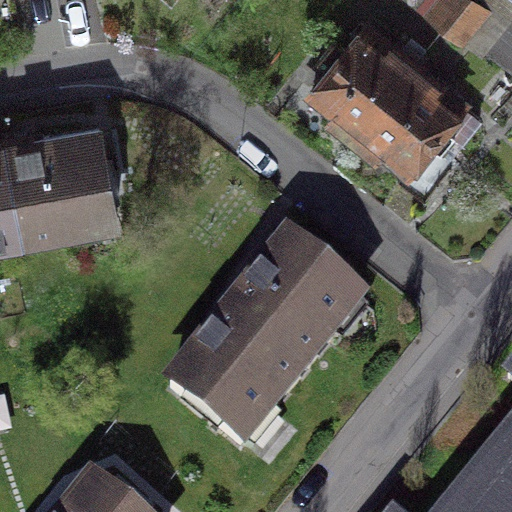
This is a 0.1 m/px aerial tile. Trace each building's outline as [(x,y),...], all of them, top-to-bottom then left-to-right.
[(444,26),(466,0),(440,0),(429,14),(444,26)] [(466,0),(444,26),(460,39),(492,0),(466,0)] [(511,71),(511,14),(484,49),(511,71)] [(329,120),(352,139),(413,65),(366,26),(346,51),(340,46),(335,52),(330,58),(336,63),(313,91),(337,110),(329,120)] [(407,167),(398,177),(423,198),(455,159),(441,147),(445,142),(451,135),(442,127),(461,104),(413,65),(352,139),(376,159),(384,149),(407,167)] [(52,137),(5,146),(22,235),(116,217),(99,128),(52,137)] [(0,146),(0,238),(22,235),(5,146),(0,146)] [(360,297),(290,240),(170,388),(240,444),(300,371),(360,297)] [(511,511),(511,372),(508,377),(511,380),(511,429),(444,511),(511,511)] [(133,511),(94,480),(68,511),(133,511)]
